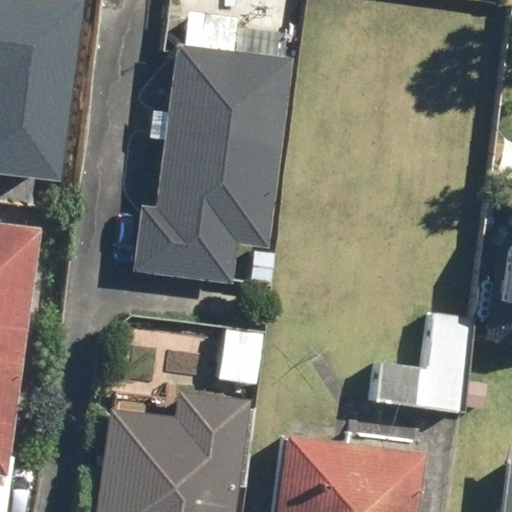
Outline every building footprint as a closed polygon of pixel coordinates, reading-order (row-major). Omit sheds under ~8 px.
[(175,51),(161,50),(149,185),(144,184),(141,211),(128,210),(123,274),(225,284),(228,246),(259,249),(276,61),(219,55),(222,22),(178,18),(175,51)] [(0,437),(18,233),(0,231),(0,437)] [(511,292),(482,290),(477,346),(511,348),(511,292)] [(370,366),(367,406),(385,407),(385,412),(424,414),(424,420),(453,421),(458,320),(420,319),(418,368),(370,366)] [(258,331),(216,327),(211,384),(253,388),(258,331)] [(162,420),(93,412),(85,511),(228,511),(236,402),(164,397),(162,420)] [(401,511),(405,455),(266,445),(262,511),(401,511)] [(511,511),(511,465),(496,464),(490,511),(511,511)]
